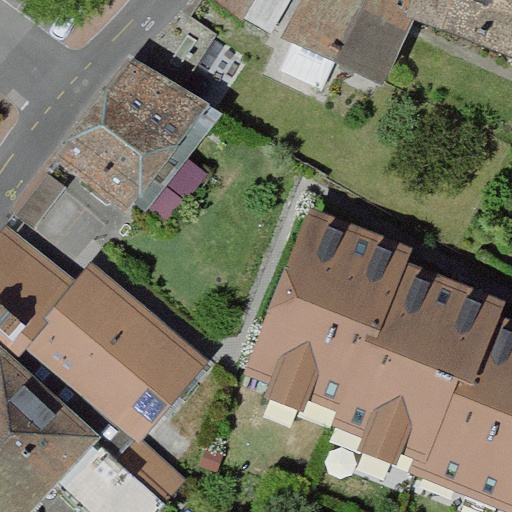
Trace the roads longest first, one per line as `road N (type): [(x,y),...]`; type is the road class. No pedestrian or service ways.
road 1 (residential): [(67,108),(166,0)]
road 2 (residential): [(0,208),(67,108)]
